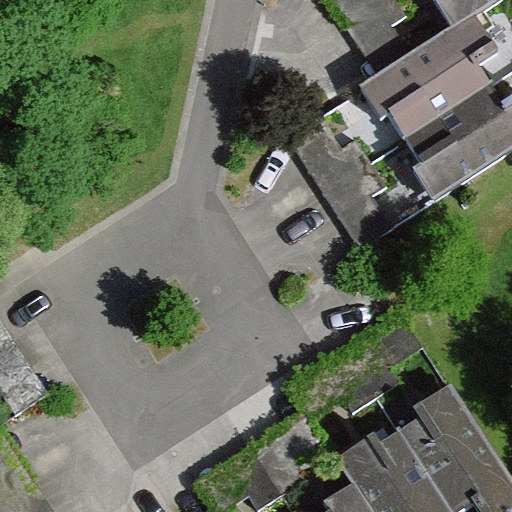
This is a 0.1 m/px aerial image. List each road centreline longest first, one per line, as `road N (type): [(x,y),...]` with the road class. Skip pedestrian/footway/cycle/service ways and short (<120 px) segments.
road 1 (residential): [(188,230),(77,300),(150,418),(260,349)]
road 2 (residential): [(237,0),(188,230)]
road 3 (residential): [(260,349),(188,230)]
